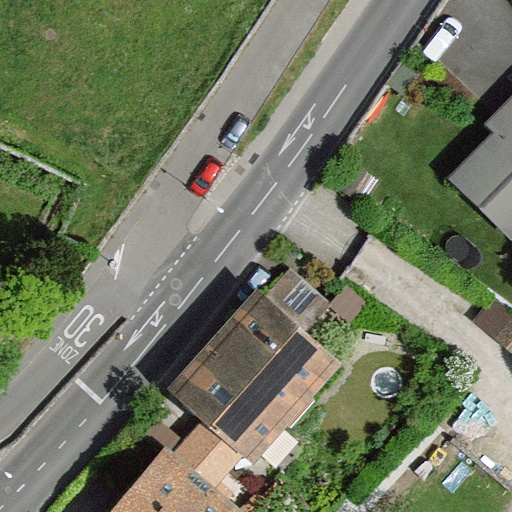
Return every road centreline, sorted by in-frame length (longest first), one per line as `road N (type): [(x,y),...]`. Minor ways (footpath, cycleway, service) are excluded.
road 1 (tertiary): [(405,0),(196,291)]
road 2 (tertiary): [(1,511),(196,291)]
road 3 (residential): [(196,291),(153,255),(0,423)]
